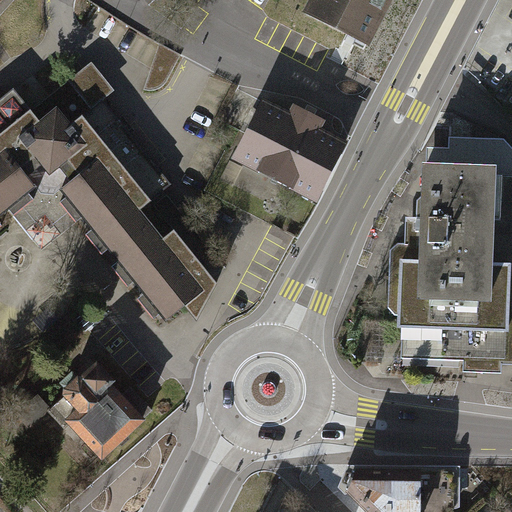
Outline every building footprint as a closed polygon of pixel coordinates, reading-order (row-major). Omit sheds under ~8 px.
[(315,0),(306,17),(371,46),(394,0),(315,0)] [(0,112),(0,227),(53,188),(171,328),(211,293),(82,112),(113,86),(104,75),(94,63),(33,117),(19,98),(0,112)] [(290,118),(264,105),(236,160),(317,201),(344,148),(320,136),(324,127),(294,111),(290,118)] [(450,150),(427,150),(427,174),(422,174),(422,186),(422,198),(417,202),(416,220),(406,219),(405,247),(398,247),(391,252),(389,309),(395,318),(397,318),(397,333),(402,334),(401,362),(464,364),(464,375),(484,376),(502,377),(503,368),(511,368),(511,151),(504,142),(450,140),(450,150)] [(101,372),(59,410),(103,459),(146,420),(101,372)] [(344,488),(369,511),(447,511),(452,507),(453,472),(414,471),(414,473),(352,472),(344,488)]
